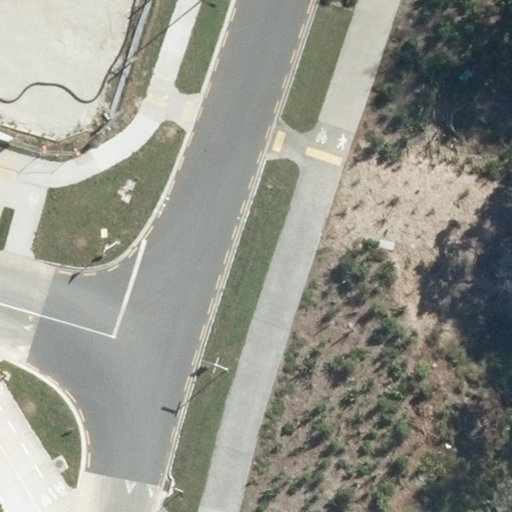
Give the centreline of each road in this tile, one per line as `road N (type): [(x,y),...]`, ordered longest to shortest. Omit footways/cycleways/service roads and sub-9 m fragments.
road 1 (residential): [(265,0),(152,347)]
road 2 (residential): [(152,347),(109,511)]
road 3 (tertiary): [(152,347),(0,301)]
